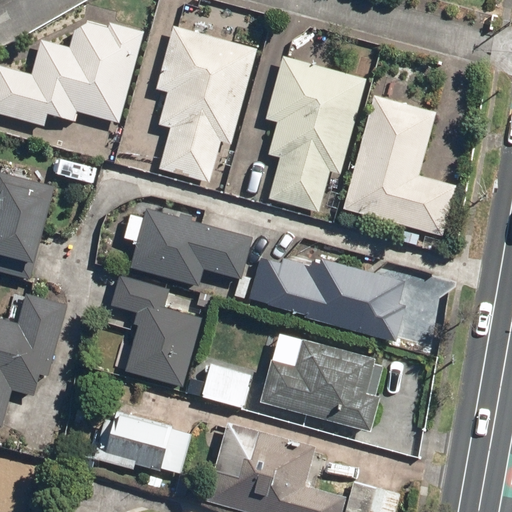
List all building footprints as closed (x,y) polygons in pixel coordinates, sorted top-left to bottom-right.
[(144,32),(109,22),(108,28),(89,23),(76,30),(71,48),(43,40),(33,75),(0,66),(0,114),(45,127),(48,115),(75,122),(77,113),(119,124),(144,32)] [(229,145),(256,51),(173,27),(155,90),(168,94),(159,126),(171,129),(159,169),(210,184),(222,143),(229,145)] [(339,175),(366,81),(283,58),(265,121),(277,124),(268,156),(280,159),(269,200),(318,214),(330,172),(339,175)] [(419,177),(437,114),(375,97),(343,210),(442,238),(456,187),(419,177)] [(0,253),(36,263),(56,186),(0,172),(0,253)] [(242,280),(254,238),(146,208),(130,267),(198,286),(203,269),(242,280)] [(398,305),(405,281),(322,259),(318,274),(261,258),(249,300),(305,315),(304,318),(395,343),(405,307),(398,305)] [(184,388),(204,319),(164,308),(170,289),(121,275),(113,305),(142,313),(126,372),(184,388)] [(49,378),(69,306),(28,294),(19,325),(0,319),(0,427),(3,428),(13,390),(35,396),(41,375),(49,378)] [(375,359),(300,340),(294,366),(272,360),(260,407),(370,435),(379,397),(365,394),(375,359)] [(243,410),(252,376),(211,365),(202,399),(243,410)] [(182,478),(195,434),(117,413),(105,457),(182,478)] [(304,489),(315,448),(227,423),(204,502),(239,511),(344,511),(347,501),(304,489)] [(395,511),(399,495),(363,487),(357,511),(395,511)]
